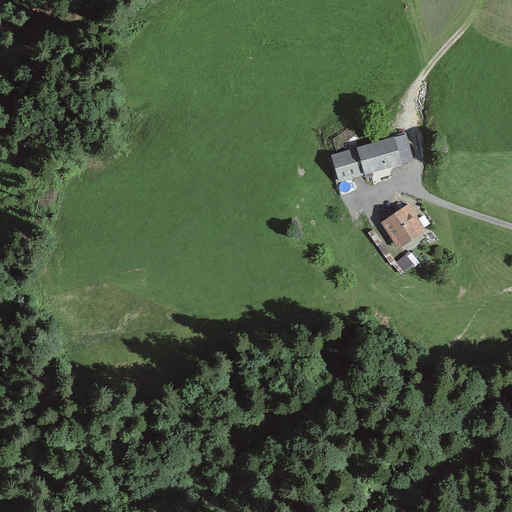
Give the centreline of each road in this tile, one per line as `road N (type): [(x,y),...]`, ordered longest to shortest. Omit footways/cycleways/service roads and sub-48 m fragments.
road 1 (track): [(420,194),(410,100),(484,0)]
road 2 (track): [(364,193),(408,188),(511,227)]
